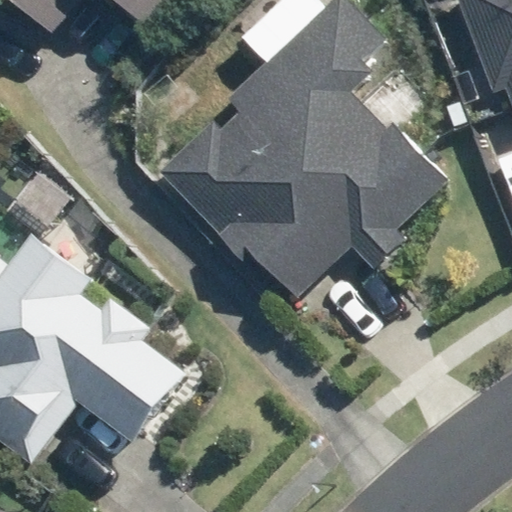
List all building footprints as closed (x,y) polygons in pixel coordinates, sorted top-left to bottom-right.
[(108,0),(152,37),(183,0),(8,0),(47,30),(53,0),(108,0)] [(395,41),(356,0),(348,0),(244,97),(254,108),(185,172),(277,270),(289,258),(313,284),(388,212),(405,230),(472,166),(426,118),(406,137),(363,91),(380,75),(371,64),(395,41)] [(511,0),(480,0),(508,77),(511,75),(511,0)] [(119,227),(78,195),(50,231),(91,263),(119,227)] [(39,232),(14,264),(0,252),(0,446),(29,469),(84,399),(156,455),(210,387),(141,334),(147,327),(110,299),(105,306),(87,292),(98,278),(39,232)]
